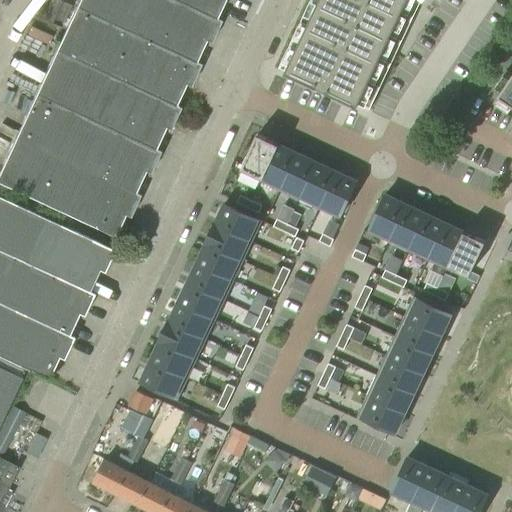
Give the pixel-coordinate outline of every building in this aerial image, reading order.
[(125,210),(130,213),(139,194),(134,192),(146,167),(150,169),(159,151),(154,148),(166,123),(171,125),(179,107),(174,105),(186,80),(191,82),(199,64),(195,61),(206,36),(211,39),(220,20),(215,18),(223,0),(77,0),(0,166),(0,183),(113,237),(125,210)] [(318,0),(285,72),(357,106),(358,104),(369,109),(420,0),(318,0)] [(32,34),(28,43),(49,52),(53,44),(32,34)] [(511,72),(499,92),(511,100),(511,72)] [(239,172),(259,181),(277,144),(256,134),(239,172)] [(279,191),(297,153),(277,144),(259,181),(279,191)] [(298,200),(316,162),(297,153),(279,191),(298,200)] [(316,162),(298,200),(318,209),(336,171),(316,162)] [(336,171),(318,209),(339,219),(356,181),(336,171)] [(236,202),(247,207),(251,200),(240,195),(236,202)] [(367,232),(387,242),(405,204),(385,195),(367,232)] [(0,357),(47,379),(59,353),(64,355),(72,337),(67,334),(79,309),(84,312),(93,293),(88,291),(100,266),(104,268),(113,250),(0,197),(0,357)] [(262,205),(251,200),(247,207),(258,213),(262,205)] [(214,224),(252,242),(262,221),(224,203),(214,224)] [(387,242),(407,251),(425,213),(405,204),(387,242)] [(444,223),(425,213),(407,251),(427,260),(444,223)] [(273,226),(284,231),(287,224),(276,219),(273,226)] [(464,232),(444,223),(427,260),(446,269),(464,232)] [(252,242),(214,224),(205,243),(243,261),(252,242)] [(298,229),(287,224),(284,231),(295,237),(298,229)] [(484,241),(464,232),(446,269),(467,279),(484,241)] [(330,246),(333,239),(322,234),(319,241),(330,246)] [(303,241),(296,237),(291,248),(298,251),(303,241)] [(196,263),(233,281),(243,261),(205,243),(196,263)] [(366,254),(355,249),(351,256),(362,262),(366,254)] [(233,281),(196,263),(187,282),(224,300),(233,281)] [(282,266),(277,277),(285,281),(290,270),(282,266)] [(392,282),(396,275),(385,270),(381,277),(392,282)] [(396,275),(392,282),(403,287),(407,280),(396,275)] [(279,292),(285,281),(277,277),(272,288),(279,292)] [(224,300),(187,282),(177,302),(215,320),(224,300)] [(434,295),(437,288),(426,283),(423,290),(434,295)] [(365,285),(359,296),(367,299),(372,289),(365,285)] [(437,288),(434,295),(445,300),(448,293),(437,288)] [(256,292),(252,300),(262,305),(266,296),(256,292)] [(361,310),(367,299),(359,296),(354,307),(361,310)] [(403,317),(441,334),(450,314),(413,296),(403,317)] [(177,302),(168,322),(206,339),(215,320),(177,302)] [(264,306),(259,317),(266,320),(271,309),(264,306)] [(266,320),(259,317),(254,327),(261,331),(266,320)] [(431,354),(441,334),(403,317),(394,336),(431,354)] [(197,359),(206,339),(168,322),(159,341),(197,359)] [(346,324),(341,335),(348,339),(353,328),(346,324)] [(343,349),(348,339),(341,335),(336,346),(343,349)] [(431,354),(394,336),(385,356),(422,373),(431,354)] [(197,359),(159,341),(150,361),(187,378),(197,359)] [(246,345),(241,356),(248,359),(253,348),(246,345)] [(243,370),(248,359),(241,356),(235,366),(243,370)] [(385,356),(375,375),(413,393),(422,373),(385,356)] [(178,399),(187,378),(150,361),(140,381),(178,399)] [(328,363),(323,374),(330,378),(335,367),(328,363)] [(0,421),(22,375),(0,365),(0,421)] [(325,389),(330,378),(323,374),(317,385),(325,389)] [(375,375),(366,395),(404,413),(413,393),(375,375)] [(227,384),(222,395),(229,398),(235,387),(227,384)] [(136,390),(129,405),(145,412),(152,397),(136,390)] [(224,409),(229,398),(222,395),(217,406),(224,409)] [(394,433),(404,413),(366,395),(357,415),(394,433)] [(13,407),(0,430),(0,457),(1,458),(10,441),(20,425),(25,413),(13,407)] [(130,410),(122,427),(138,435),(143,437),(151,420),(130,410)] [(234,429),(224,451),(240,458),(246,444),(250,437),(234,429)] [(36,458),(45,438),(34,433),(25,452),(36,458)] [(127,457),(132,460),(143,438),(143,437),(138,435),(127,457)] [(250,437),(246,444),(264,453),(268,444),(250,435),(250,437)] [(143,438),(132,460),(137,462),(148,440),(143,438)] [(0,500),(17,467),(1,458),(0,457),(0,500)] [(170,479),(175,482),(187,460),(181,457),(170,479)] [(389,494),(410,504),(428,466),(407,457),(389,494)] [(127,470),(105,459),(93,481),(115,492),(127,470)] [(187,460),(175,482),(181,484),(192,463),(187,460)] [(311,465),(302,483),(326,495),(336,477),(311,465)] [(410,504),(426,511),(430,511),(447,476),(428,466),(410,504)] [(115,492),(137,503),(148,481),(127,470),(115,492)] [(453,511),(467,485),(447,476),(430,511),(453,511)] [(214,501),(219,504),(230,482),(225,479),(214,501)] [(137,503),(153,511),(160,511),(170,492),(148,481),(137,503)] [(230,482),(219,504),(224,507),(235,485),(230,482)] [(380,507),(386,496),(364,485),(359,496),(380,507)] [(467,485),(453,511),(478,511),(487,494),(467,485)] [(348,496),(356,499),(359,489),(350,486),(347,493),(348,496)] [(187,511),(192,503),(170,492),(160,511),(187,511)] [(276,511),(287,511),(293,501),(284,496),(276,511)] [(187,511),(208,511),(192,503),(187,511)]
